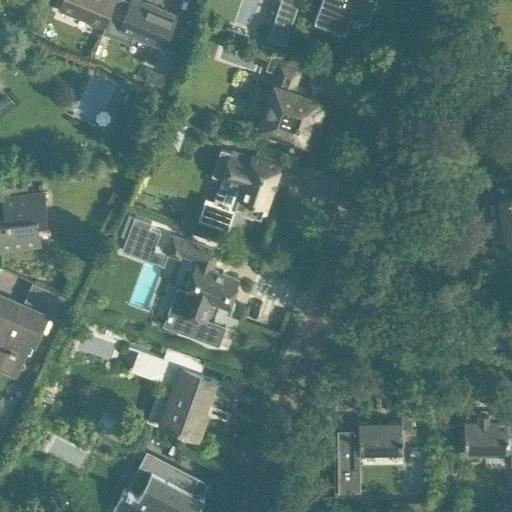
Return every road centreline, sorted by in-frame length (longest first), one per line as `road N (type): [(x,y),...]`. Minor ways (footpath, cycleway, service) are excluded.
road 1 (residential): [(317,330),(434,0)]
road 2 (residential): [(317,330),(511,327)]
road 3 (residential): [(252,511),(317,330)]
